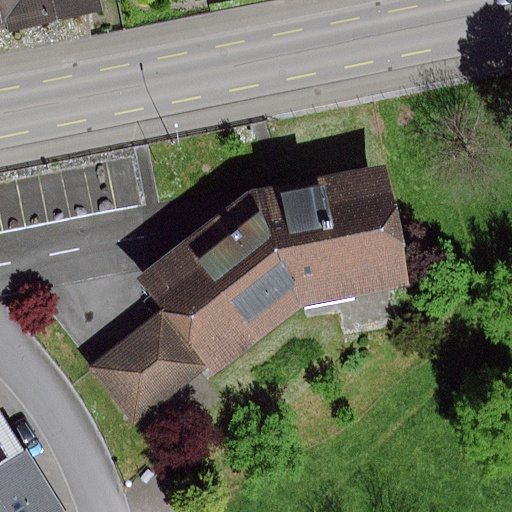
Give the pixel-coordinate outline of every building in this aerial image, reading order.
[(0,0),(0,28),(91,11),(89,0),(0,0)] [(268,173),(134,285),(209,372),(292,314),(399,295),(386,174),(268,173)] [(197,373),(153,318),(87,370),(131,425),(197,373)] [(0,458),(14,451),(0,427),(0,458)] [(49,511),(14,451),(0,458),(0,511),(49,511)]
